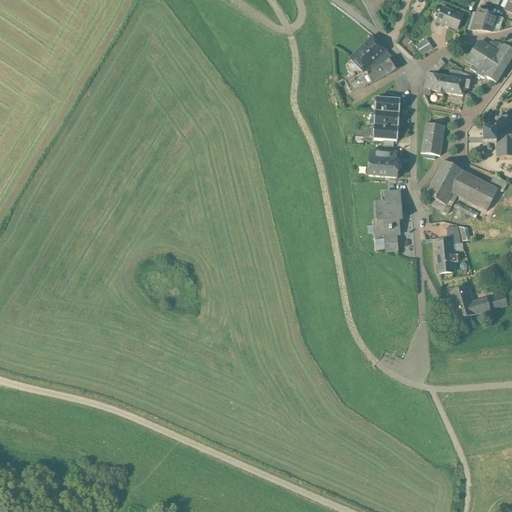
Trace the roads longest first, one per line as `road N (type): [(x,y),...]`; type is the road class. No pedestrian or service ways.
road 1 (unclassified): [(412,189),(423,322),(415,385)]
road 2 (unclassified): [(372,28),(415,75),(412,189)]
road 3 (residential): [(511,65),(412,189)]
road 4 (track): [(430,389),(467,475),(465,511)]
